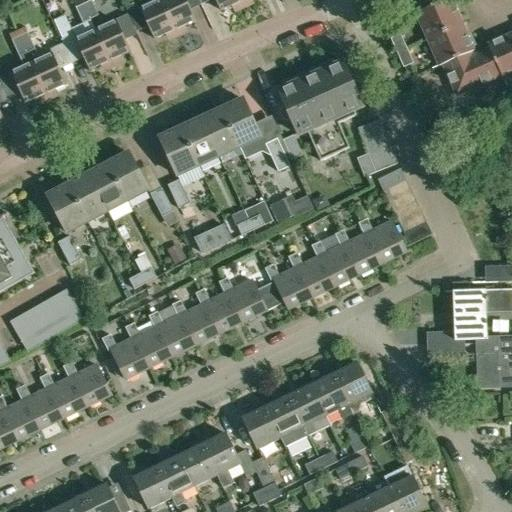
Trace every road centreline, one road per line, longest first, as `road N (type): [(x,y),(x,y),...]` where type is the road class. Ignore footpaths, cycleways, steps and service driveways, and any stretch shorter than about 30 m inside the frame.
road 1 (residential): [(0,489),(356,314)]
road 2 (residential): [(356,314),(460,257),(354,0)]
road 3 (residential): [(0,165),(188,66),(354,0)]
road 4 (residential): [(504,511),(418,384),(356,314)]
